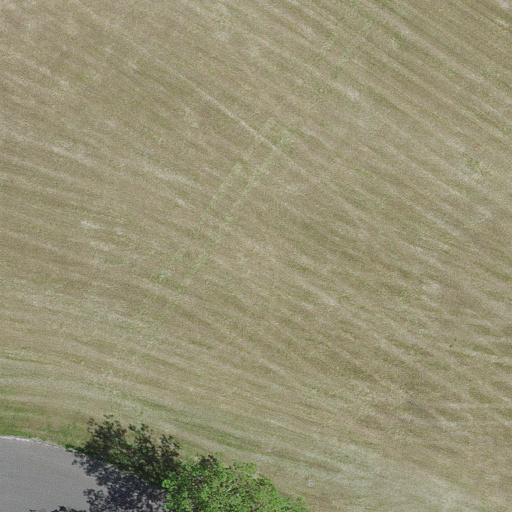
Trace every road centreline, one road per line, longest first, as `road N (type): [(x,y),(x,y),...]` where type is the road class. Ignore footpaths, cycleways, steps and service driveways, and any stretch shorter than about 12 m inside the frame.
road 1 (unclassified): [(511,216),(469,184),(208,52),(51,0)]
road 2 (unknown): [(0,501),(85,479),(208,488)]
